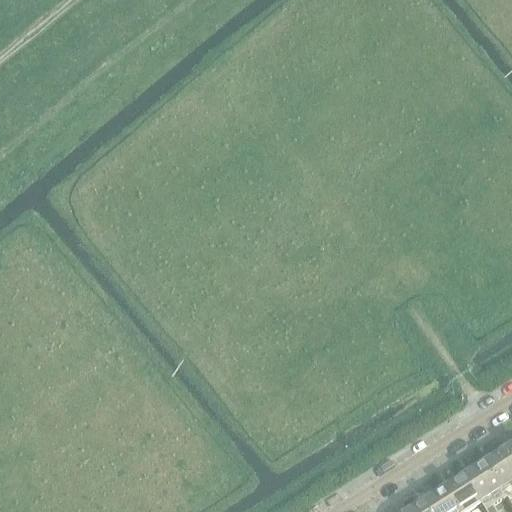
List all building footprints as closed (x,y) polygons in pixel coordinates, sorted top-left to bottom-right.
[(511,445),(503,452),(511,465),(511,445)] [(511,465),(503,452),(483,464),(500,491),(511,483),(511,465)] [(483,464),(463,477),(480,504),(500,491),(483,464)] [(463,477),(443,490),(456,511),(467,511),(480,504),(463,477)] [(456,511),(443,490),(422,503),(428,511),(456,511)] [(428,511),(422,503),(408,511),(428,511)]
